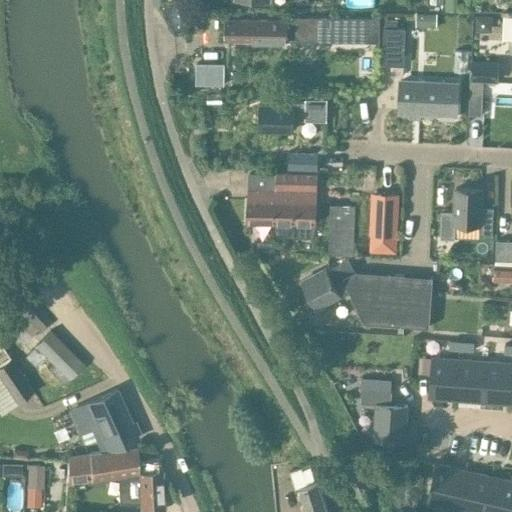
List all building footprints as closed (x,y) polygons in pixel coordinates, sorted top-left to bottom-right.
[(486,15),(475,15),(475,31),(486,31),(486,15)] [(378,42),(378,19),(295,17),(295,20),(225,19),(225,40),(378,42)] [(403,65),(404,28),(383,26),(382,64),(403,65)] [(496,80),(497,61),(472,60),(471,79),(496,80)] [(224,85),(225,62),(195,61),(195,84),(224,85)] [(481,115),(482,81),(469,80),(468,115),(481,115)] [(456,114),(457,83),(399,81),(397,111),(441,113),(441,117),(454,118),(454,114),(456,114)] [(498,81),(497,91),(507,91),(507,82),(498,81)] [(259,105),(258,129),(293,130),(293,119),(324,119),(326,119),(326,97),(306,97),(305,102),(283,101),(283,106),(259,105)] [(317,170),(318,151),(317,151),(293,150),(288,150),(287,163),(287,168),(317,170)] [(249,172),(247,221),(274,222),(275,197),(276,190),(276,189),(276,188),(276,173),(249,172)] [(275,197),(274,222),(314,223),(315,198),(316,173),(276,172),(276,173),(276,188),(276,189),(276,190),(275,197)] [(491,235),(492,207),(481,206),(482,188),(454,187),(453,210),(441,209),(440,238),(454,238),(455,223),(479,224),(479,234),(491,235)] [(371,191),(368,251),(397,252),(400,193),(371,191)] [(353,256),(355,205),(330,204),(328,255),(353,256)] [(511,260),(511,239),(495,239),(495,260),(511,260)] [(257,245),(254,245),(258,250),(273,251),(273,240),(257,240),(257,245)] [(354,271),(348,259),(327,270),(326,268),(301,280),(315,307),(349,290),(365,321),(428,326),(432,276),(383,273),(354,271)] [(511,281),(511,264),(494,264),(494,280),(511,281)] [(64,382),(83,363),(50,330),(36,344),(51,359),(47,364),(64,382)] [(434,338),(423,338),(422,347),(434,348),(434,338)] [(0,377),(16,401),(32,390),(9,357),(0,341),(0,377)] [(482,342),(470,341),(470,351),(481,351),(482,342)] [(493,342),(482,342),(481,351),(492,352),(493,342)] [(431,356),(428,398),(456,401),(459,358),(431,356)] [(459,358),(456,401),(484,403),(487,360),(459,358)] [(511,362),(487,360),(484,403),(511,404),(511,362)] [(101,451),(110,450),(109,449),(136,436),(115,389),(99,397),(69,409),(80,433),(90,428),(101,451)] [(405,440),(407,405),(390,403),(390,391),(361,389),(360,402),(375,403),(372,438),(405,440)] [(110,450),(101,451),(88,453),(66,456),(70,483),(91,480),(127,474),(128,502),(139,502),(140,508),(163,508),(161,468),(158,457),(138,459),(135,446),(110,450)] [(355,498),(375,489),(361,460),(341,468),(355,498)] [(42,487),(43,464),(28,463),(26,502),(26,505),(40,506),(40,487),(42,487)] [(429,493),(428,501),(454,507),(456,499),(463,469),(457,468),(436,463),(429,493)] [(456,499),(454,507),(475,511),(481,511),(483,505),(485,498),(490,476),(484,474),(463,469),(456,499)] [(483,505),(481,511),(509,511),(510,511),(511,501),(511,480),(490,476),(485,498),(483,505)] [(306,511),(328,511),(318,480),(298,486),(306,511)]
